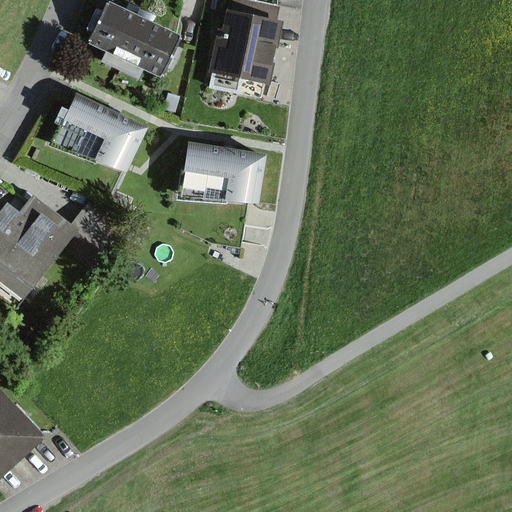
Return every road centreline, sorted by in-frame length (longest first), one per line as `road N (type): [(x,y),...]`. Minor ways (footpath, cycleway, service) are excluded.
road 1 (residential): [(316,0),(298,189),(270,292),(237,354),(177,409),(10,511)]
road 2 (unclassified): [(0,123),(71,0)]
